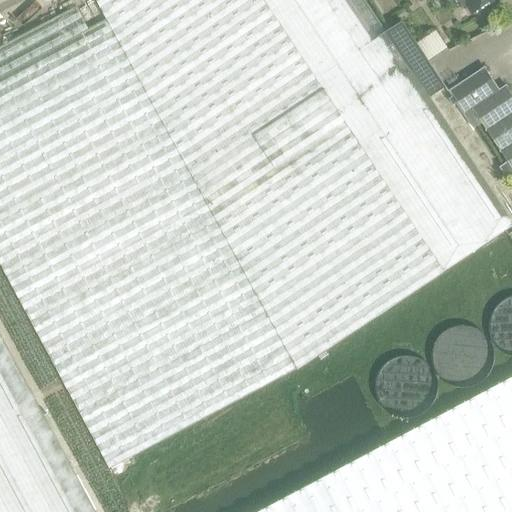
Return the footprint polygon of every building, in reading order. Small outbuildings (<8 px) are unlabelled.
[(0,48),(0,265),(109,468),(276,379),(297,369),(511,225),(511,219),(431,99),(387,33),(364,0),(94,0),(106,20),(88,30),(76,7),(0,48)] [(472,14),(493,0),(457,0),(462,6),(465,4),(472,14)] [(402,23),(387,33),(431,99),(446,89),(402,23)] [(484,68),(448,92),(507,180),(511,176),(511,95),(506,86),(499,91),(484,68)] [(511,305),(511,307),(507,310),(502,315),(500,319),(498,324),(497,330),(498,337),(499,341),(502,346),(505,350),(511,355),(511,305)] [(495,360),(495,359),(494,353),(493,348),(490,343),(487,339),(483,336),(478,334),(469,331),(462,332),(457,333),(452,335),(448,338),(444,343),(441,347),(440,353),(439,358),(439,364),(441,369),(443,374),(447,379),(450,382),(456,385),(465,387),(470,387),(475,386),(480,384),(486,379),(490,375),(492,371),(494,366),(495,360)] [(0,511),(93,511),(0,338),(0,511)] [(436,391),(436,384),(434,380),(432,375),(428,371),(425,368),(419,365),(410,363),(405,363),(400,364),(394,367),(389,371),(385,375),(383,379),(381,383),(380,390),(381,396),(382,401),(384,405),(388,410),(391,413),(396,416),(399,417),(406,419),(413,418),(418,417),(423,415),(427,412),(431,407),(434,402),(436,397),(436,391)] [(258,511),(511,511),(511,377),(393,441),(258,511)]
